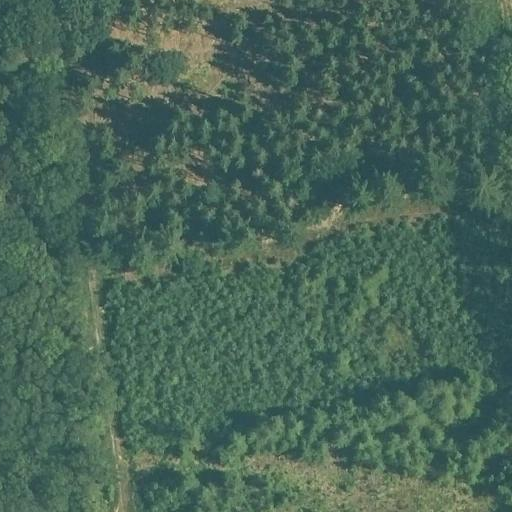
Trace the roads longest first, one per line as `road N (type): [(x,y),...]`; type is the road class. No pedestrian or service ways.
road 1 (track): [(53,0),(68,152),(96,283)]
road 2 (track): [(96,283),(112,345),(129,511)]
road 3 (track): [(511,225),(483,0)]
